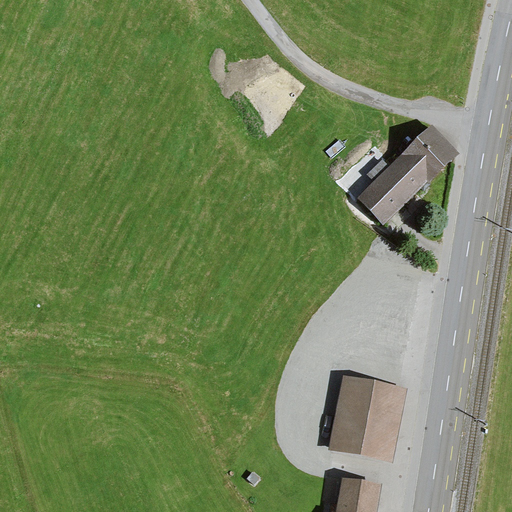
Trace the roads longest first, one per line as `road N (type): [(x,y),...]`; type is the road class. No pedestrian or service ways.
road 1 (secondary): [(430,511),(511,13)]
road 2 (track): [(248,0),(289,52),(326,76),(386,104),(490,132)]
